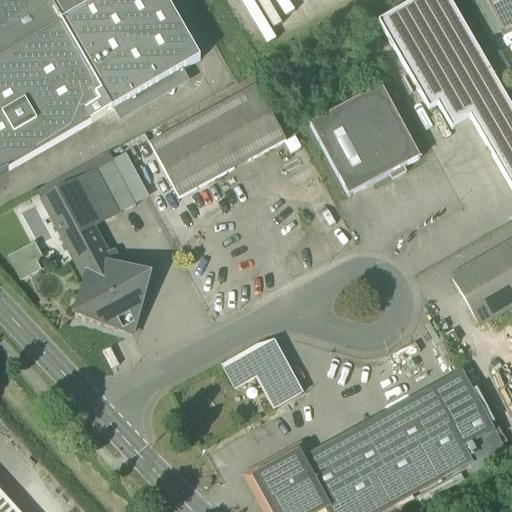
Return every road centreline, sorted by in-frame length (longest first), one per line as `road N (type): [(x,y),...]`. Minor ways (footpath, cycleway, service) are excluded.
road 1 (unclassified): [(283,312),(365,273),(384,277),(399,305),(394,325),(367,338),(343,334)]
road 2 (unclassified): [(96,411),(283,312)]
road 3 (tertiary): [(96,411),(0,308)]
road 4 (tertiary): [(190,511),(96,411)]
road 5 (unknown): [(381,277),(489,201)]
